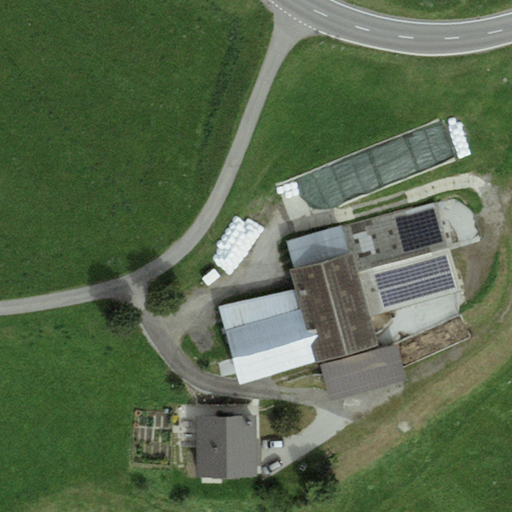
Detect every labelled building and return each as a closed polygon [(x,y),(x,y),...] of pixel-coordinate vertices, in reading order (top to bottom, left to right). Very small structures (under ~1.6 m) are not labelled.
[(435,201),(341,227),(349,255),(294,270),(289,271),(294,290),(315,365),(379,347),(370,316),(460,291),(435,201)] [(341,227),(286,243),(294,270),(349,255),(341,227)] [(315,365),(294,290),(219,308),(239,385),(315,365)] [(398,344),(320,366),(330,402),(408,381),(398,344)] [(256,415),(196,416),(197,478),(257,477),(256,415)]
